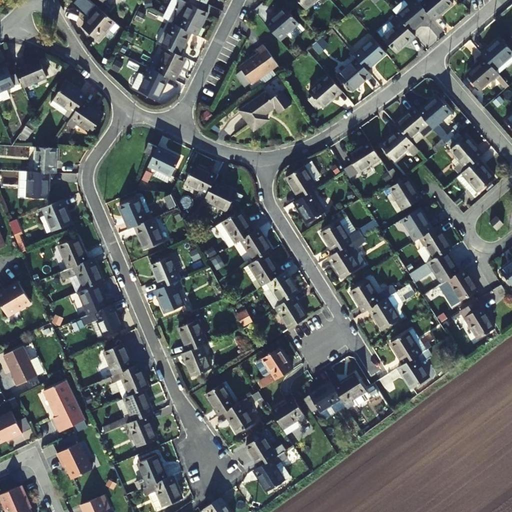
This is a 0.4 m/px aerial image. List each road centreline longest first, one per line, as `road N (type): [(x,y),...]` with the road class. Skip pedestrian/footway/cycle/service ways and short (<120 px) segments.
road 1 (residential): [(131,108),(93,158),(88,186),(214,471)]
road 2 (residential): [(264,157),(333,132),(431,59)]
road 3 (residential): [(264,157),(269,203),(349,329)]
road 4 (residential): [(175,129),(238,0)]
road 5 (residential): [(431,59),(511,153)]
road 6 (residential): [(511,179),(468,226),(486,248),(511,235)]
